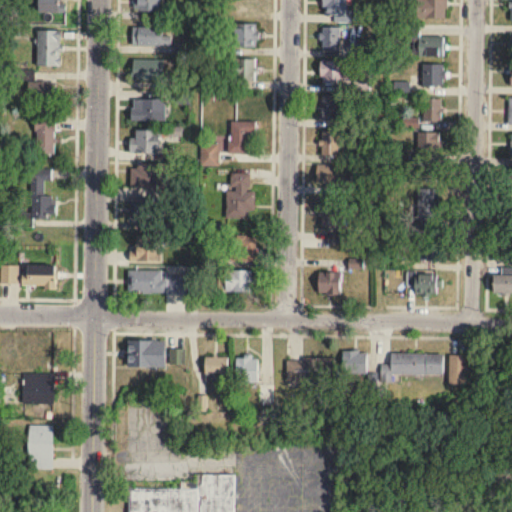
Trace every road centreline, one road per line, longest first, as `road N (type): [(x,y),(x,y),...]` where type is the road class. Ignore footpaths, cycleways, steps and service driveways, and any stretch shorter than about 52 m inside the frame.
road 1 (tertiary): [(92,511),(97,0)]
road 2 (residential): [(94,315),(511,323)]
road 3 (residential): [(474,0),(470,321)]
road 4 (residential): [(291,0),(285,317)]
